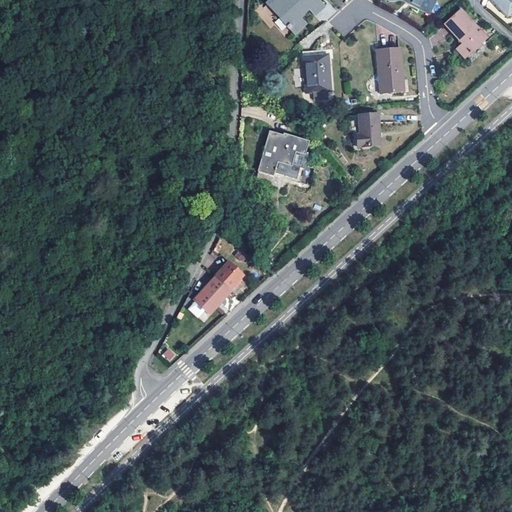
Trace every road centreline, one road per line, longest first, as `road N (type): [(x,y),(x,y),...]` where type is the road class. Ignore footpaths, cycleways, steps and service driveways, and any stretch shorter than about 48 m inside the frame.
road 1 (residential): [(242,0),(230,171),(206,244),(146,352),(140,391),(147,406)]
road 2 (tertiary): [(441,137),(147,406)]
road 3 (residential): [(436,127),(419,40),(372,12),(350,15)]
road 4 (tertiary): [(147,406),(45,511)]
